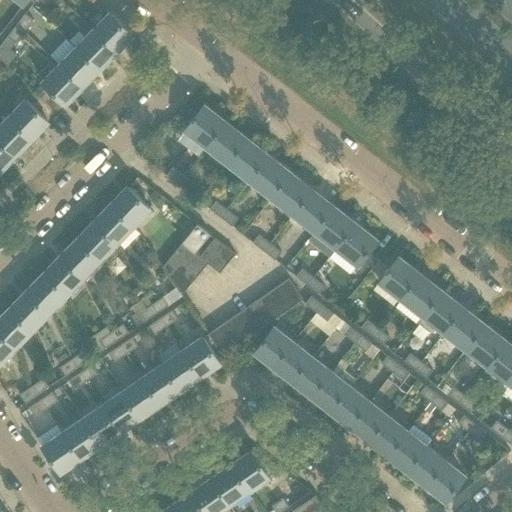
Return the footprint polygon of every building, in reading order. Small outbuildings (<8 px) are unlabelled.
[(25,13),(17,24),(24,31),(33,20),(25,13)] [(94,30),(94,31),(115,51),(116,51),(115,50),(131,33),(132,35),(133,34),(111,13),(110,13),(111,14),(95,31),(94,30)] [(17,24),(8,35),(16,42),(24,31),(17,24)] [(78,48),(77,48),(98,69),(99,68),(98,67),(114,51),(115,52),(115,51),(94,31),(93,31),(94,32),(87,40),(78,48)] [(78,48),(87,40),(78,32),(70,40),(78,48)] [(8,35),(0,45),(0,58),(7,65),(16,54),(10,49),(16,42),(8,35)] [(62,66),(78,49),(77,48),(66,38),(50,55),(61,65),(62,66)] [(61,65),(60,66),(82,86),(81,85),(97,68),(98,69),(77,48),(78,49),(62,66),(61,65)] [(82,86),(60,66),(61,67),(45,83),(44,82),(43,83),(64,104),(65,103),(64,102),(80,85),(81,87),(82,86)] [(10,117),(31,138),(32,138),(31,137),(46,121),(48,122),(48,121),(47,119),(34,107),(32,105),(26,100),(26,101),(27,102),(18,111),(11,118),(10,117)] [(186,128),(185,129),(186,130),(187,128),(208,145),(207,146),(226,123),(225,123),(224,123),(204,107),(205,106),(203,105),(196,114),(186,128)] [(0,141),(15,156),(15,155),(14,154),(30,138),(31,139),(31,138),(10,117),(9,118),(10,119),(0,129),(0,141)] [(229,163),(247,140),(247,139),(246,140),(225,124),(226,123),(207,146),(208,146),(209,145),(229,161),(229,163)] [(250,179),(251,180),(269,157),(268,156),(268,157),(247,141),(248,140),(247,140),(229,163),(230,163),(231,162),(251,178),(250,179)] [(0,168),(13,155),(14,156),(15,156),(0,141),(0,168)] [(271,196),(272,197),(273,196),(290,174),(290,173),(289,174),(269,158),(269,157),(251,180),(252,179),(272,195),(271,196)] [(167,176),(177,184),(184,176),(173,168),(167,176)] [(293,213),(294,214),(312,191),(311,190),(311,191),(290,175),(291,174),(290,174),(273,196),(294,212),(293,213)] [(184,176),(177,184),(189,193),(195,185),(184,176)] [(112,204),(112,205),(133,225),(132,224),(148,207),(149,209),(150,208),(128,187),(128,188),(129,189),(113,205),(112,204)] [(315,230),(333,207),(333,206),(332,208),(312,192),(312,191),(294,214),(295,213),(316,229),(315,230)] [(216,201),(210,209),(221,217),(227,210),(216,201)] [(95,221),(94,222),(116,243),(116,242),(115,241),(131,225),(132,226),(133,225),(112,205),(111,205),(112,206),(96,222),(95,221)] [(315,230),(308,239),(330,256),(337,247),(355,224),(354,225),(333,208),(334,207),(333,207),(315,230)] [(227,210),(221,217),(232,226),(238,218),(227,210)] [(78,239),(99,260),(99,259),(98,258),(114,242),(115,243),(116,243),(94,222),(95,223),(79,240),(78,239)] [(197,224),(182,243),(195,253),(210,234),(197,224)] [(355,224),(337,247),(337,248),(338,246),(359,263),(358,264),(359,264),(377,241),(376,240),(375,241),(355,225),(355,224)] [(253,243),(264,252),(270,244),(259,235),(253,243)] [(235,254),(214,238),(207,247),(228,263),(235,254)] [(61,256),(61,257),(82,277),(83,277),(81,276),(97,259),(98,260),(99,260),(78,239),(77,240),(78,240),(62,257),(61,256)] [(182,243),(176,251),(201,271),(208,264),(199,257),(195,253),(182,243)] [(270,244),(264,252),(275,261),(282,253),(270,244)] [(228,263),(207,247),(199,257),(208,264),(220,273),(228,263)] [(176,251),(169,260),(195,279),(201,271),(176,251)] [(44,273),(44,274),(65,294),(66,294),(64,293),(80,276),(82,278),(82,277),(61,257),(60,257),(61,258),(45,274),(44,273)] [(379,280),(374,288),(395,305),(401,298),(419,274),(418,275),(397,259),(398,258),(398,257),(385,273),(379,280)] [(195,279),(169,260),(163,268),(182,295),(195,279)] [(302,268),(295,276),(307,285),(313,277),(302,268)] [(27,291),(47,311),(48,312),(49,311),(48,310),(63,294),(65,295),(65,294),(44,274),(45,275),(29,292),(27,291)] [(419,274),(401,298),(402,297),(423,313),(441,291),(440,291),(440,292),(419,276),(420,275),(419,274)] [(313,277),(307,285),(318,294),(324,286),(313,277)] [(289,278),(279,285),(293,306),(303,299),(289,278)] [(279,285),(268,292),(283,313),(293,306),(279,285)] [(11,309),(10,309),(30,329),(47,311),(27,291),(27,292),(28,293),(12,310),(11,309)] [(423,313),(417,322),(432,334),(438,325),(444,330),(444,331),(444,332),(462,308),(461,309),(440,293),(441,292),(441,291),(423,313)] [(268,292),(258,299),(273,320),(283,313),(268,292)] [(163,297),(152,304),(158,313),(169,306),(168,304),(163,297)] [(305,305),(315,313),(321,305),(311,297),(305,305)] [(258,299),(248,306),(263,327),(273,320),(258,299)] [(152,304),(139,312),(145,321),(158,313),(152,304)] [(321,305),(315,313),(327,322),(333,314),(321,305)] [(248,306),(238,313),(253,334),(263,327),(248,306)] [(462,308),(444,332),(445,332),(446,331),(466,347),(465,348),(466,349),(484,325),(483,326),(462,310),(463,309),(462,308)] [(0,332),(14,346),(30,329),(10,309),(10,310),(11,310),(0,321),(0,332)] [(172,310),(160,318),(166,326),(177,318),(172,310)] [(238,313),(228,320),(242,341),(253,334),(238,313)] [(166,326),(160,318),(148,326),(154,334),(166,326)] [(360,327),(371,336),(378,327),(367,319),(360,327)] [(228,320),(218,327),(232,347),(242,341),(228,320)] [(123,324),(111,332),(116,340),(128,332),(123,324)] [(484,325),(466,349),(467,348),(488,364),(487,365),(487,366),(506,342),(505,341),(504,343),(484,327),(485,326),(484,325)] [(343,334),(354,342),(360,334),(349,326),(343,334)] [(232,347),(218,327),(208,333),(222,354),(232,347)] [(273,365),(274,366),(292,342),(291,343),(273,329),(274,328),(273,327),(254,351),(256,352),(257,350),(274,364),(273,365)] [(378,327),(371,336),(383,344),(389,336),(378,327)] [(0,359),(14,346),(0,332),(0,359)] [(96,334),(87,340),(97,354),(116,340),(111,332),(100,340),(96,334)] [(360,334),(354,342),(366,352),(372,344),(360,334)] [(183,350),(199,375),(200,375),(199,373),(218,360),(219,362),(220,361),(203,336),(202,337),(203,338),(184,351),(183,350)] [(132,337),(120,345),(126,353),(138,345),(132,337)] [(293,380),(293,381),(312,357),(311,357),(310,358),(292,344),(293,343),(292,342),(274,366),(276,365),(294,379),(293,380)] [(506,342),(487,366),(488,366),(489,365),(509,381),(508,382),(509,383),(511,378),(511,348),(505,344),(506,342)] [(126,353),(120,345),(108,354),(114,362),(126,353)] [(163,364),(179,389),(180,389),(179,387),(198,374),(199,375),(183,350),(182,351),(183,352),(164,365),(163,364)] [(83,352),(72,359),(77,366),(88,359),(83,352)] [(404,361),(415,369),(421,361),(410,352),(404,361)] [(381,364),(391,372),(398,364),(387,356),(381,364)] [(312,395),(312,396),(330,373),(331,372),(330,371),(329,373),(311,359),(312,358),(312,357),(293,381),(294,381),(295,380),(313,394),(312,395)] [(72,359),(60,367),(65,374),(77,366),(72,359)] [(421,361),(415,369),(426,378),(433,370),(421,361)] [(143,378),(159,402),(160,402),(159,401),(178,388),(179,389),(163,364),(162,365),(163,366),(144,379),(143,378)] [(398,364),(391,372),(404,381),(410,373),(398,364)] [(92,365),(80,373),(86,380),(98,372),(92,365)] [(330,373),(312,396),(313,396),(314,395),(332,409),(331,410),(349,388),(350,387),(356,379),(336,365),(331,372),(330,373)] [(86,380),(80,373),(68,381),(74,389),(86,380)] [(43,378),(31,386),(37,394),(48,387),(43,378)] [(123,391),(123,392),(139,416),(140,416),(139,414),(158,401),(159,403),(159,402),(143,378),(142,378),(143,380),(124,392),(123,391)] [(419,394),(430,402),(436,393),(426,385),(419,394)] [(19,394),(25,403),(37,394),(31,386),(19,394)] [(447,395),(458,403),(464,395),(453,386),(447,395)] [(350,425),(368,403),(349,388),(350,387),(349,388),(331,410),(332,411),(333,410),(351,423),(350,425)] [(52,392),(40,400),(46,408),(57,400),(52,392)] [(103,405),(120,430),(119,428),(138,415),(139,416),(123,392),(122,392),(123,393),(104,406),(103,405)] [(430,402),(424,409),(427,411),(430,414),(436,406),(442,411),(448,403),(436,393),(430,402)] [(464,395),(458,403),(469,412),(476,403),(464,395)] [(46,408),(40,400),(28,408),(34,416),(46,408)] [(369,440),(388,416),(387,416),(386,417),(368,403),(369,402),(369,401),(368,403),(350,425),(351,425),(352,424),(370,438),(369,440)] [(83,418),(83,419),(99,444),(100,443),(99,442),(118,429),(119,430),(120,430),(103,405),(102,405),(103,407),(84,420),(83,418)] [(457,423),(468,431),(474,423),(464,415),(457,423)] [(388,454),(389,455),(407,431),(406,432),(388,418),(389,417),(388,416),(369,440),(370,440),(371,439),(389,453),(388,454)] [(63,432),(63,433),(80,457),(79,455),(98,442),(99,444),(83,419),(82,419),(83,420),(64,434),(63,432)] [(490,428),(501,437),(508,428),(497,420),(490,428)] [(474,423),(468,431),(480,440),(486,432),(474,423)] [(511,431),(508,428),(501,437),(511,445),(511,431)] [(407,469),(408,470),(426,446),(426,445),(425,447),(407,433),(408,431),(407,431),(389,455),(390,454),(408,468),(407,469)] [(80,457),(63,433),(62,433),(63,434),(44,447),(43,446),(42,447),(59,472),(60,471),(59,469),(78,456),(79,458),(80,457)] [(426,484),(427,484),(445,460),(444,461),(426,448),(427,446),(426,446),(408,470),(409,469),(427,483),(426,484)] [(232,464),(231,465),(248,489),(249,489),(248,488),(267,475),(268,476),(269,475),(252,451),(251,451),(252,452),(233,465),(232,464)] [(445,460),(427,484),(427,485),(428,483),(446,498),(445,499),(447,500),(465,476),(464,475),(463,476),(445,462),(446,461),(445,460)] [(212,478),(228,503),(229,503),(228,501),(247,488),(248,490),(248,489),(231,465),(232,466),(213,479),(212,478)] [(192,492),(205,511),(212,511),(227,502),(228,503),(212,478),(211,479),(212,480),(193,493),(192,492)] [(173,505),(172,506),(176,511),(205,511),(192,492),(191,492),(192,494),(173,506),(173,505)] [(317,495),(293,511),(317,511),(325,507),(317,495)] [(271,506),(275,511),(280,511),(289,506),(283,498),(271,506)]
